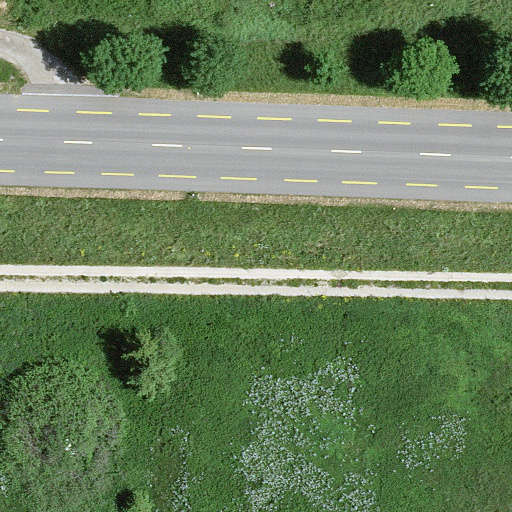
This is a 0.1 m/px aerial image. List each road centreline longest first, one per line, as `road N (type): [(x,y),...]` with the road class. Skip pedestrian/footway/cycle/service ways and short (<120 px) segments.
road 1 (primary): [(511,160),(0,145)]
road 2 (track): [(0,279),(511,283)]
